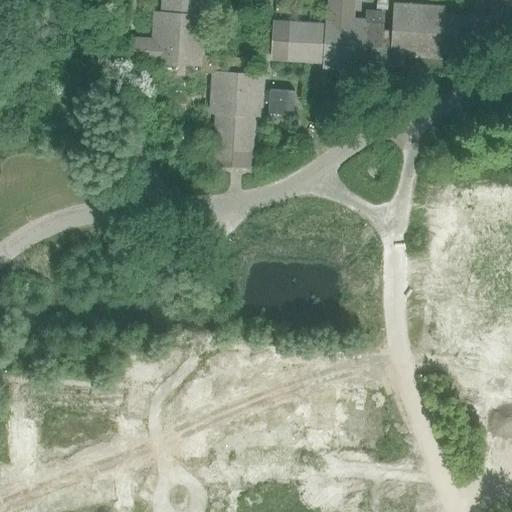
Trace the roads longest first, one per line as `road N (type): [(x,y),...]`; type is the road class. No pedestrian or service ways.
road 1 (residential): [(398,350),(446,511)]
road 2 (residential): [(169,472),(156,436),(156,404),(205,336)]
